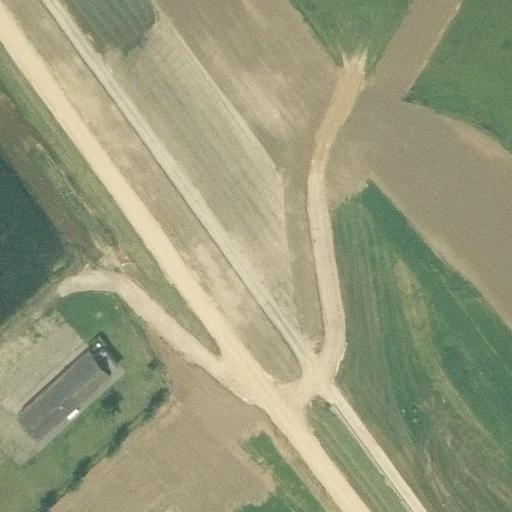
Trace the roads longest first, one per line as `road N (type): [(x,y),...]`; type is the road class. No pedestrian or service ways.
road 1 (track): [(360,63),(316,167),(329,340),(272,399),(122,289),(87,282),(51,295)]
road 2 (track): [(55,0),(420,511)]
road 3 (track): [(0,19),(174,273),(349,502)]
